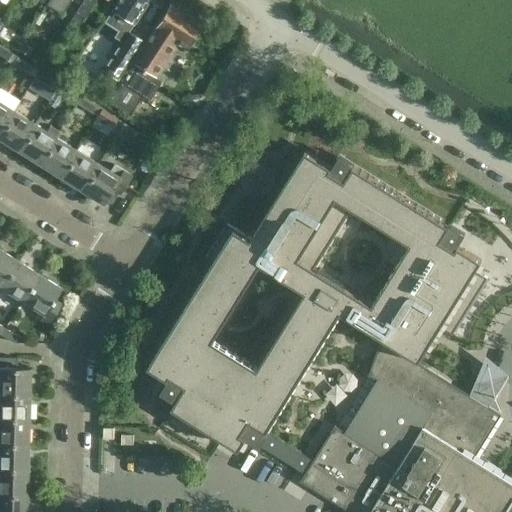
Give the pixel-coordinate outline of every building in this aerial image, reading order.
[(70,0),(48,0),(45,6),(60,16),(70,0)] [(83,0),(69,23),(77,28),(90,7),(94,0),(106,0),(107,0),(106,0),(83,0)] [(120,42),(102,71),(108,75),(133,36),(128,32),(133,24),(147,0),(117,0),(111,10),(103,23),(117,32),(113,38),(120,42)] [(186,49),(201,24),(169,4),(132,63),(153,76),(174,41),(186,49)] [(60,35),(45,61),(52,65),(55,59),(60,62),(72,43),(60,35)] [(133,36),(108,75),(116,80),(141,41),(133,36)] [(13,37),(10,42),(12,47),(18,47),(21,42),(18,38),(13,37)] [(25,44),(19,53),(27,58),(33,49),(25,44)] [(0,56),(13,64),(17,57),(0,46),(0,56)] [(34,77),(38,70),(17,57),(13,64),(34,77)] [(161,83),(131,63),(105,103),(128,118),(141,97),(148,101),(161,83)] [(54,90),(59,83),(38,70),(34,77),(54,90)] [(75,103),(80,96),(59,83),(54,90),(45,105),(51,109),(60,94),(75,103)] [(80,96),(75,103),(91,113),(95,106),(80,96)] [(0,130),(13,111),(0,102),(0,130)] [(101,110),(97,116),(112,126),(117,119),(101,110)] [(0,130),(0,139),(17,151),(34,124),(13,111),(0,130)] [(122,123),(115,135),(136,148),(144,136),(122,123)] [(17,151),(38,164),(55,137),(34,124),(17,151)] [(38,164),(59,177),(76,150),(55,137),(38,164)] [(59,177),(80,190),(97,163),(76,150),(59,177)] [(353,173),(344,187),(330,178),(332,174),(306,158),(252,244),(229,230),(208,264),(215,268),(151,370),(171,382),(173,379),(179,383),(188,388),(180,401),(175,410),(240,451),(246,442),(248,439),(243,435),(251,422),(268,433),(340,315),(380,340),(370,370),(392,384),(346,433),(336,426),(304,478),(335,498),(356,511),(511,511),(511,481),(473,457),(500,414),(489,407),(507,379),(489,359),(469,396),(417,363),(437,331),(449,338),(484,283),(472,275),(478,266),(455,251),(453,254),(438,245),(447,231),(412,209),(363,179),(353,173)] [(97,163),(80,190),(101,204),(111,189),(119,194),(131,175),(113,164),(109,171),(97,163)] [(0,286),(1,287),(18,260),(0,249),(0,286)] [(1,287),(22,300),(39,273),(18,260),(1,287)] [(22,300),(42,313),(39,318),(48,323),(61,303),(53,298),(60,287),(39,273),(22,300)] [(5,328),(1,335),(12,342),(17,342),(20,337),(5,328)] [(0,393),(28,394),(29,369),(16,368),(16,358),(0,357),(0,393)] [(0,393),(0,418),(27,420),(28,394),(0,393)] [(0,444),(27,445),(27,420),(0,418),(0,444)] [(104,428),(104,438),(114,439),(114,428),(104,428)] [(122,435),(121,445),(133,445),(134,436),(122,435)] [(283,443),(275,456),(296,469),(304,456),(283,443)] [(0,444),(0,469),(26,470),(27,445),(0,444)] [(0,469),(0,494),(25,495),(26,470),(0,469)] [(0,511),(24,511),(25,495),(0,494),(0,511)]
